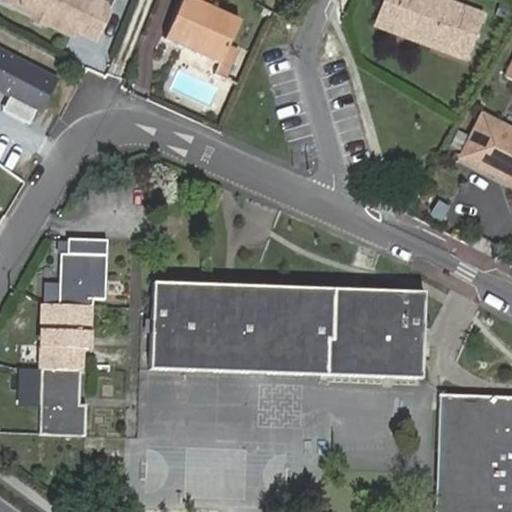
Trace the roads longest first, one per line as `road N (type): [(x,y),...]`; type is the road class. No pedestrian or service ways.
road 1 (residential): [(0,265),(56,168),(92,131),(119,123),(164,129),(346,210)]
road 2 (residential): [(321,0),(305,54),(346,210)]
road 3 (residential): [(346,210),(511,294)]
